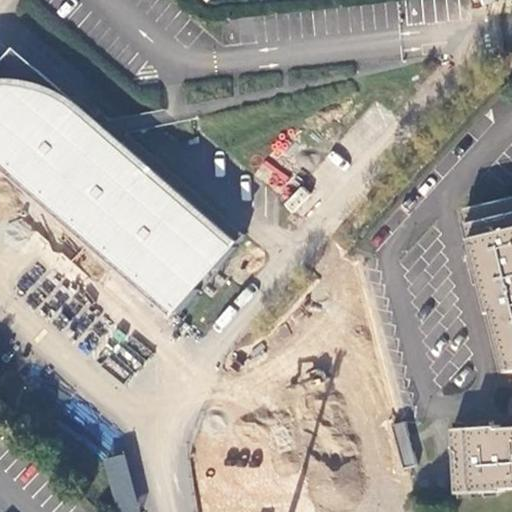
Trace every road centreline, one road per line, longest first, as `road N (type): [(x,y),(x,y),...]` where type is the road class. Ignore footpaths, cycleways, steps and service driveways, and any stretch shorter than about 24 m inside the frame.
road 1 (unknown): [(0,283),(28,240),(52,235),(203,358),(261,391)]
road 2 (unknown): [(261,391),(297,351),(317,345),(328,352),(350,408),(357,459),(349,471),(290,475)]
